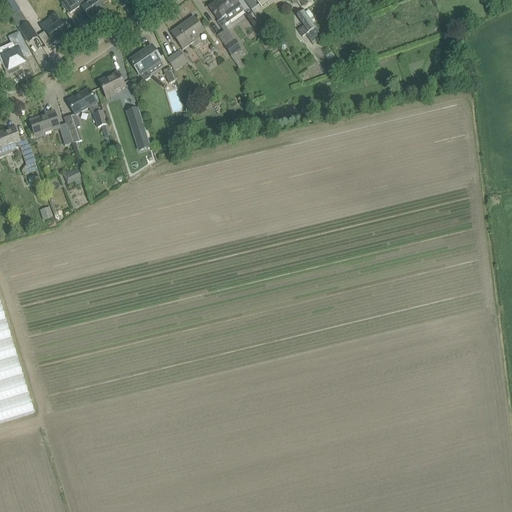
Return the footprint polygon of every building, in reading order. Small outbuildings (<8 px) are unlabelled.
[(20,11),(13,0),(8,0),(7,1),(13,9),(9,11),(12,16),(15,14),(20,11)] [(99,0),(81,0),(78,2),(76,0),(66,0),(62,3),(70,14),(81,6),(90,20),(104,10),(97,2),(99,0)] [(217,2),(209,7),(219,21),(217,22),(221,28),(230,22),(226,17),(240,7),(236,1),(235,0),(216,0),(217,2)] [(254,0),(245,0),(256,16),(262,11),(254,0)] [(319,33),(316,28),(304,11),(297,16),(304,26),(298,31),(302,37),(306,35),(310,40),(319,33)] [(61,22),(56,14),(50,17),(55,26),(46,32),(53,44),(67,35),(60,24),(61,22)] [(202,29),(200,26),(194,18),(172,33),(178,42),(180,45),(183,50),(194,42),(200,38),(199,36),(204,32),(202,29)] [(27,23),(18,29),(27,43),(36,37),(27,23)] [(242,49),(235,40),(227,29),(218,36),(232,56),(242,49)] [(24,63),(19,54),(18,52),(21,51),(16,40),(2,47),(5,53),(2,54),(5,61),(9,70),(24,63)] [(162,60),(158,55),(152,46),(130,62),(140,76),(143,83),(150,79),(149,69),(162,60)] [(174,70),(186,62),(179,52),(167,60),(174,70)] [(169,84),(176,81),(170,69),(164,71),(169,84)] [(114,93),(125,88),(119,74),(118,74),(118,76),(108,81),(107,79),(100,82),(104,91),(107,100),(116,96),(114,93)] [(124,92),(129,106),(138,103),(132,89),(124,92)] [(89,90),(68,102),(73,111),(75,115),(76,115),(96,104),(97,104),(94,99),(89,90)] [(138,110),(127,113),(137,143),(138,143),(137,141),(148,138),(140,112),(138,112),(138,110)] [(58,121),(54,112),(47,114),(48,116),(30,122),(34,132),(35,137),(59,128),(63,141),(65,147),(73,144),(71,139),(69,131),(69,132),(69,131),(68,132),(67,131),(68,131),(66,125),(66,124),(60,127),(58,121)] [(103,112),(94,115),(98,128),(108,125),(106,119),(103,112)] [(191,124),(188,114),(180,116),(183,126),(191,124)] [(71,139),(73,144),(74,144),(77,151),(82,149),(79,142),(81,141),(77,128),(69,131),(69,130),(68,131),(67,131),(68,132),(69,131),(69,132),(69,131),(71,139)] [(20,142),(18,138),(15,130),(5,134),(4,132),(0,133),(0,158),(12,153),(11,150),(17,147),(15,144),(20,142)] [(30,146),(23,148),(29,165),(36,163),(32,152),(30,146)] [(77,170),(63,176),(68,186),(74,182),(76,187),(84,183),(77,170)] [(30,184),(37,182),(35,176),(28,178),(30,184)] [(51,207),(41,210),(44,220),(53,218),(51,207)] [(0,329),(0,356),(15,353),(12,340),(11,340),(8,327),(0,329)] [(16,360),(0,363),(0,376),(19,372),(16,360)] [(0,390),(18,386),(15,373),(0,377),(0,390)] [(28,391),(0,397),(0,425),(35,416),(31,401),(30,401),(28,391)]
